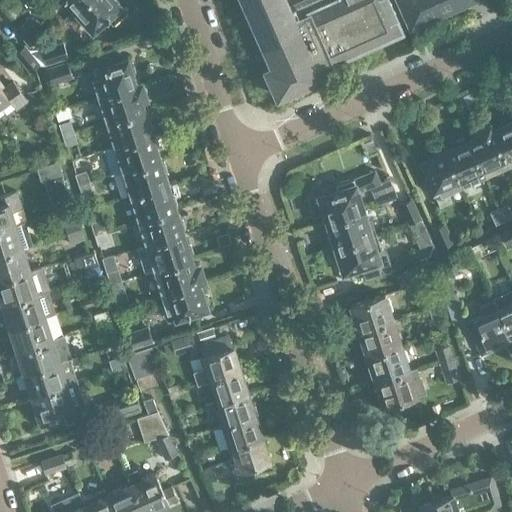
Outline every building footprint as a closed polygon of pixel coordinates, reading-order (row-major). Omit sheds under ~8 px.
[(65,0),(75,11),(86,0),(57,0),(60,3),(63,0),(65,0)] [(126,11),(116,0),(86,0),(75,11),(93,31),(108,18),(113,23),(126,11)] [(310,0),(292,9),(287,0),(246,0),(274,61),(267,65),(278,89),(308,76),(312,74),(316,72),(312,64),(322,59),(330,56),(330,57),(397,26),(393,18),(384,0),(310,0)] [(398,0),(410,28),(471,0),(487,0),(398,0)] [(42,36),(26,16),(14,27),(30,46),(42,36)] [(45,64),(67,57),(62,41),(40,48),(29,48),(41,64),(45,64)] [(26,45),(14,53),(29,73),(41,64),(29,48),(26,45)] [(99,96),(135,85),(127,59),(97,69),(98,71),(92,73),(99,96)] [(52,84),(73,77),(68,62),(47,68),(52,84)] [(0,105),(2,108),(11,102),(15,107),(27,98),(14,81),(3,89),(0,85),(0,105)] [(141,83),(135,85),(99,96),(107,120),(143,109),(139,99),(145,97),(141,83)] [(151,134),(143,109),(107,120),(115,145),(151,134)] [(499,125),(492,128),(509,167),(511,165),(511,117),(509,117),(501,120),(499,125)] [(63,134),(74,131),(70,120),(59,123),(63,134)] [(509,167),(492,128),(491,129),(489,124),(475,130),(477,135),(469,139),(485,177),(509,167)] [(74,131),(63,134),(66,145),(77,141),(74,131)] [(158,158),(151,134),(115,145),(123,169),(158,158)] [(485,177),(469,139),(445,150),(462,188),(485,177)] [(462,188),(445,150),(421,160),(441,206),(452,201),(449,194),(462,188)] [(158,158),(123,169),(131,194),(166,183),(158,158)] [(58,161),(37,168),(41,181),(62,174),(58,161)] [(326,221),(363,209),(358,192),(369,188),(381,182),(375,169),(352,179),(336,184),(337,189),(313,196),(318,213),(323,212),(326,221)] [(79,184),(90,181),(87,171),(76,174),(79,184)] [(381,182),(369,188),(376,205),(397,198),(389,179),(381,182)] [(90,181),(79,184),(82,194),(93,191),(90,181)] [(174,207),(166,183),(131,194),(138,218),(174,207)] [(0,230),(14,226),(15,226),(11,211),(22,207),(16,189),(0,194),(0,230)] [(421,218),(412,197),(399,203),(408,224),(421,218)] [(498,207),(504,221),(511,217),(511,214),(507,203),(498,207)] [(182,232),(174,207),(138,218),(146,243),(182,232)] [(495,225),(504,221),(498,207),(489,211),(495,225)] [(334,246),(371,234),(363,209),(326,221),(334,246)] [(67,233),(80,229),(77,219),(63,223),(67,233)] [(94,232),(105,228),(102,219),(91,222),(94,232)] [(33,246),(25,222),(16,225),(15,226),(14,226),(0,230),(0,256),(23,249),(33,246)] [(445,222),(431,228),(441,248),(454,242),(445,222)] [(105,228),(94,232),(98,244),(109,241),(105,228)] [(506,244),(511,241),(511,228),(501,233),(506,244)] [(80,229),(67,233),(70,243),(84,239),(80,229)] [(154,267),(190,256),(182,232),(146,243),(135,246),(142,270),(154,267)] [(371,234),(334,246),(343,272),(361,266),(366,279),(392,270),(385,251),(381,249),(377,250),(371,234)] [(490,238),(481,242),(484,249),(493,245),(490,238)] [(416,266),(416,265),(439,256),(433,242),(410,252),(415,265),(416,266)] [(482,255),(477,244),(470,247),(475,258),(482,255)] [(23,249),(0,256),(0,281),(30,272),(23,249)] [(84,267),(93,264),(89,252),(80,255),(84,267)] [(154,267),(156,274),(162,291),(197,281),(203,279),(199,266),(193,267),(190,256),(154,267)] [(87,278),(101,274),(98,263),(93,264),(84,267),(87,278)] [(416,266),(415,265),(395,273),(401,288),(423,279),(416,265),(416,266)] [(111,283),(122,280),(118,269),(107,272),(111,283)] [(37,294),(30,272),(0,281),(0,298),(2,305),(37,294)] [(101,274),(87,278),(90,287),(104,282),(101,274)] [(122,280),(111,283),(114,294),(125,291),(122,280)] [(206,307),(197,281),(162,291),(170,315),(175,313),(176,317),(206,307)] [(10,328),(45,317),(56,313),(48,291),(37,294),(2,305),(10,328)] [(453,325),(466,321),(456,291),(444,295),(453,325)] [(395,319),(387,293),(349,305),(358,331),(395,319)] [(511,299),(497,306),(511,339),(511,299)] [(497,306),(494,300),(478,306),(481,313),(474,317),(485,343),(489,351),(511,340),(511,339),(497,306)] [(432,319),(445,315),(442,303),(427,307),(432,319)] [(97,325),(111,321),(108,309),(93,314),(97,325)] [(45,317),(10,328),(17,351),(52,340),(45,317)] [(395,319),(358,331),(366,356),(404,343),(400,329),(398,329),(395,319)] [(111,321),(97,325),(100,334),(114,329),(111,321)] [(131,348),(152,341),(147,325),(127,332),(131,348)] [(196,347),(192,334),(163,343),(167,355),(174,353),(174,354),(196,347)] [(232,346),(229,337),(216,341),(215,338),(199,343),(203,356),(199,357),(203,368),(194,370),(198,383),(207,380),(241,369),(233,346),(232,346)] [(59,362),(52,340),(17,351),(24,373),(59,362)] [(404,343),(366,356),(374,380),(411,368),(408,358),(409,358),(404,343)] [(438,360),(453,355),(450,345),(435,349),(438,360)] [(139,350),(148,374),(160,369),(151,346),(139,350)] [(135,378),(148,374),(139,350),(126,354),(135,378)] [(122,354),(108,358),(112,370),(126,366),(122,354)] [(453,355),(438,360),(445,382),(460,378),(453,355)] [(31,396),(66,385),(76,382),(77,381),(70,359),(59,362),(24,373),(31,396)] [(411,368),(374,380),(377,389),(383,406),(419,394),(411,368)] [(248,392),(241,369),(207,380),(214,403),(248,392)] [(76,382),(66,385),(31,396),(39,420),(63,412),(67,423),(88,417),(76,382)] [(248,392),(214,403),(221,425),(255,414),(248,392)] [(141,409),(136,396),(115,403),(119,416),(141,409)] [(148,413),(158,410),(153,397),(143,400),(148,413)] [(140,430),(164,422),(158,410),(148,413),(136,417),(140,430)] [(262,437),(255,414),(221,425),(228,448),(262,437)] [(164,422),(140,430),(144,441),(155,438),(169,433),(164,422)] [(178,452),(169,433),(155,438),(165,459),(178,452)] [(219,462),(205,467),(209,479),(223,475),(222,474),(235,470),(236,471),(270,461),(262,437),(228,448),(232,460),(219,465),(219,462)] [(71,451),(62,455),(64,461),(65,461),(67,467),(76,462),(71,451)] [(66,466),(64,461),(62,455),(61,454),(42,460),(46,473),(66,466)] [(136,468),(126,473),(131,482),(144,511),(151,511),(169,504),(169,503),(176,499),(170,485),(162,488),(155,472),(141,478),(136,468)] [(502,505),(492,475),(450,488),(451,495),(418,505),(420,511),(421,511),(464,511),(463,507),(486,500),(489,509),(502,505)] [(144,511),(131,482),(108,493),(116,511),(144,511)] [(83,494),(80,488),(80,487),(78,488),(88,511),(116,511),(108,493),(107,493),(105,488),(92,494),(90,491),(83,494)] [(88,511),(78,488),(71,491),(78,506),(64,511),(88,511)]
